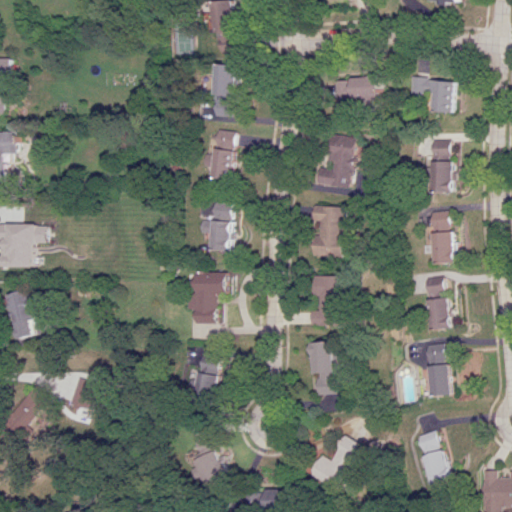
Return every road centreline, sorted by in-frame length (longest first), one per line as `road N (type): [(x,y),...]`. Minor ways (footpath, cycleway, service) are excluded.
road 1 (residential): [(272,402),(275,253),(296,42),(287,0)]
road 2 (residential): [(511,338),(493,156),(504,0)]
road 3 (residential): [(511,46),(378,37),(296,42)]
